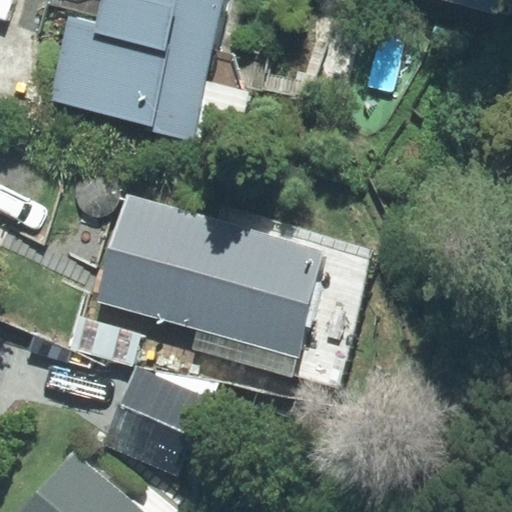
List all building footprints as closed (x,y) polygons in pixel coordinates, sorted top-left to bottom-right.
[(199,152),(240,0),(133,0),(130,11),(151,18),(142,50),(89,34),(88,34),(66,115),(108,126),(199,152)] [(511,0),(427,0),(439,4),(438,9),(504,30),(511,0)] [(100,308),(305,371),(336,267),(133,204),(100,308)] [(145,426),(130,460),(180,483),(196,449),(145,426)] [(138,511),(80,462),(36,511),(138,511)]
